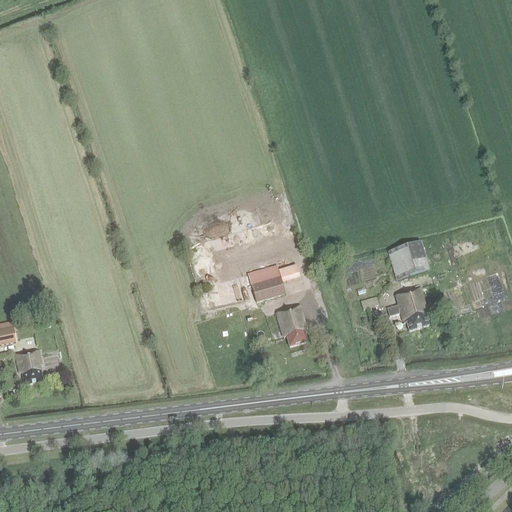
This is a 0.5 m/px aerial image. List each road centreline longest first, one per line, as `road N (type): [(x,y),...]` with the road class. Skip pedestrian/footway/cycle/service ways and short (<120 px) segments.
road 1 (unclassified): [(0,451),(449,406),(511,418)]
road 2 (primary): [(0,434),(342,391)]
